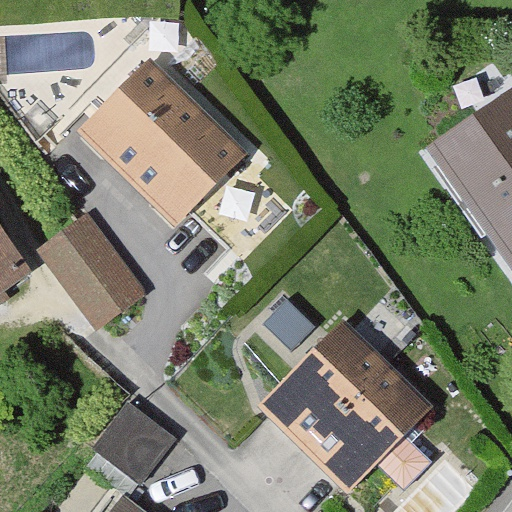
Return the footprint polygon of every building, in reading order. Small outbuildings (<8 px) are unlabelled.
[(229,157),(138,67),(77,128),(169,218),(229,157)] [(511,94),(511,93),(430,150),(511,265),(511,94)] [(135,292),(78,219),(39,249),(96,322),(135,292)] [(0,285),(17,273),(0,249),(0,285)] [(423,416),(338,331),(259,409),(345,495),(423,416)] [(168,442),(126,412),(98,451),(140,481),(168,442)]
